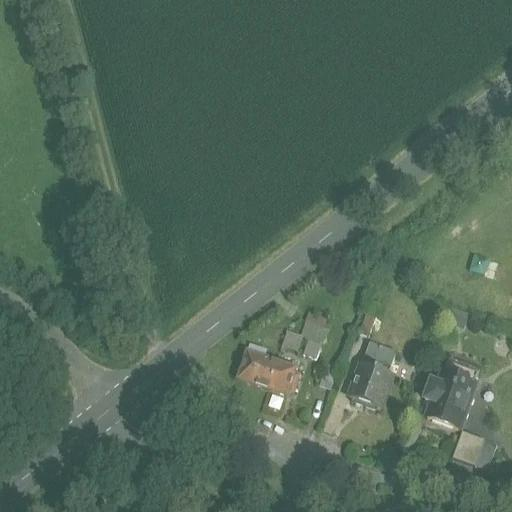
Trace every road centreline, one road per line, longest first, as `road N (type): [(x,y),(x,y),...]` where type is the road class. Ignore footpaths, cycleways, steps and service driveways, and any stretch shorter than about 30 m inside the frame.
road 1 (secondary): [(112,409),(511,92)]
road 2 (unclassified): [(112,409),(34,314),(0,302)]
road 3 (unclassified): [(215,511),(155,474),(112,409)]
road 4 (secondary): [(0,500),(112,409)]
